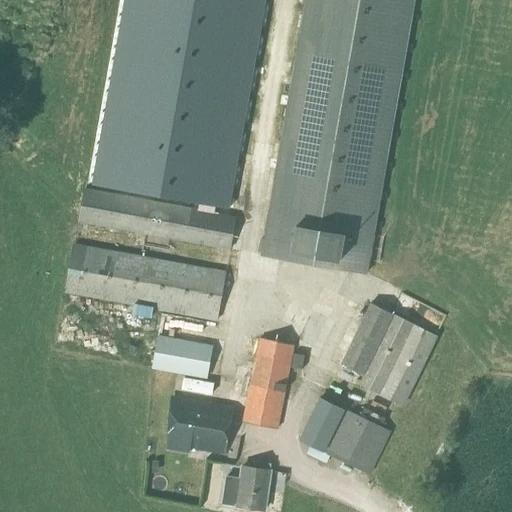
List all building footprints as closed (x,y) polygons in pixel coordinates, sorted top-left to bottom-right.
[(230,209),(266,0),(124,0),(101,136),(92,185),(230,209)] [(367,272),(415,0),(306,0),(262,254),(367,272)] [(269,145),(255,143),(252,166),(266,168),(269,145)] [(236,217),(85,188),(78,222),(232,250),(236,217)] [(74,243),(60,315),(149,333),(154,310),(218,322),(227,271),(74,243)] [(359,384),(404,405),(438,336),(371,303),(341,362),(364,374),(359,384)] [(211,344),(158,335),(152,368),(204,378),(211,344)] [(242,421),(279,428),(295,345),(259,337),(242,421)] [(390,430),(373,422),(320,397),(299,440),(310,446),(306,454),(326,463),(331,456),(369,475),(392,432),(390,430)] [(191,446),(224,452),(231,410),(172,399),(167,448),(190,451),(191,446)] [(241,478),(227,476),(223,503),(237,505),(265,510),(272,463),(254,460),(253,467),(243,465),(241,478)]
